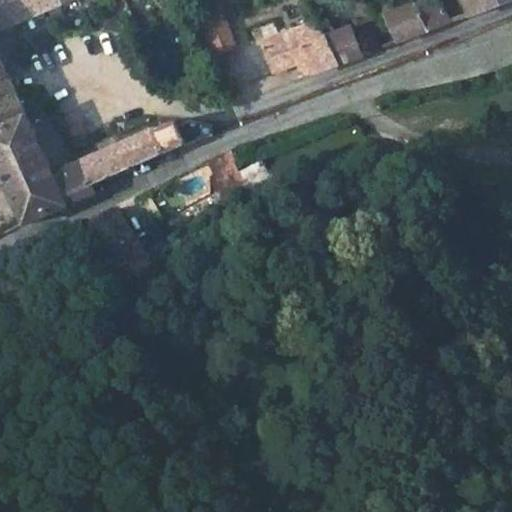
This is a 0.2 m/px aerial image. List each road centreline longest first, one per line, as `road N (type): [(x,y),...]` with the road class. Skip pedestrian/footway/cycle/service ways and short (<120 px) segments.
road 1 (residential): [(511,47),(26,229),(0,246)]
road 2 (residential): [(511,14),(230,115),(168,101)]
